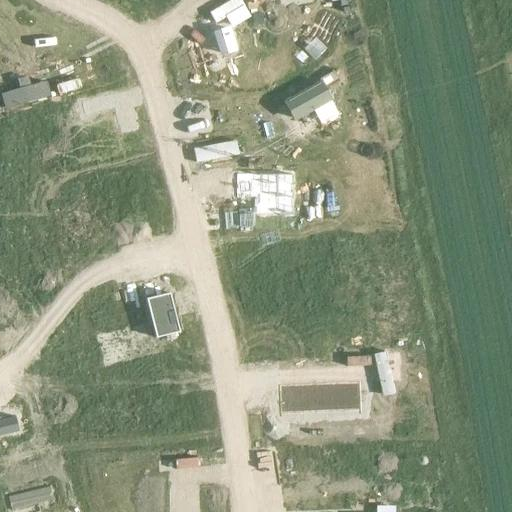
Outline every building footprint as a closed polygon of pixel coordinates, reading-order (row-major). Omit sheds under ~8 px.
[(0,0),(0,28),(10,30),(19,20),(19,19),(20,19),(21,19),(31,27),(41,13),(28,4),(27,3),(27,4),(26,4),(22,8),(21,8),(20,8),(11,0),(0,0)] [(237,5),(208,24),(215,34),(243,15),(237,5)] [(41,13),(31,27),(41,34),(42,34),(42,35),(42,36),(35,48),(44,65),(44,66),(45,66),(61,63),(62,63),(63,63),(63,62),(64,61),(70,43),(70,42),(69,42),(69,41),(69,40),(68,40),(53,31),(53,30),(52,30),(53,29),(54,25),(55,24),(55,23),(54,23),(41,13)] [(179,56),(173,66),(178,82),(210,72),(203,48),(179,56)] [(113,62),(103,83),(114,86),(124,66),(113,62)] [(257,106),(210,111),(212,134),(260,128),(257,106)] [(108,109),(85,116),(98,162),(122,156),(108,109)] [(137,172),(109,178),(114,202),(117,201),(118,205),(138,201),(138,197),(142,196),(137,172)] [(276,175),(236,175),(236,198),(276,198),(276,175)] [(292,238),(241,240),(242,266),(293,264),(292,238)] [(261,315),(253,315),(254,350),(278,349),(277,315),(293,315),(293,321),(320,320),(318,292),(292,293),(292,295),(276,295),(276,294),(260,294),(261,315)] [(152,326),(155,338),(178,332),(169,293),(145,299),(152,326)] [(359,380),(279,384),(280,412),(360,409),(359,380)] [(142,414),(144,434),(184,429),(180,399),(166,401),(164,385),(122,390),(126,417),(142,414)] [(15,416),(0,419),(0,435),(19,431),(19,430),(18,430),(15,417),(16,417),(15,416)] [(269,422),(262,423),(264,437),(270,436),(269,422)] [(352,460),(283,460),(283,485),(287,485),(293,488),(293,499),(313,499),(315,503),(320,506),(325,506),(329,503),(332,499),(352,499),(352,460)] [(196,511),(196,484),(170,484),(170,511),(196,511)] [(50,486),(7,497),(10,511),(53,501),(50,486)]
